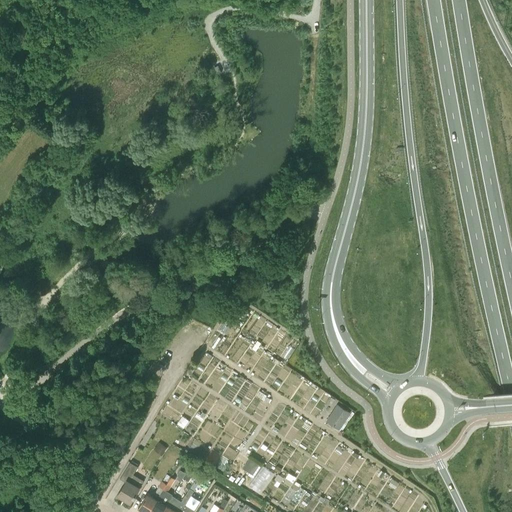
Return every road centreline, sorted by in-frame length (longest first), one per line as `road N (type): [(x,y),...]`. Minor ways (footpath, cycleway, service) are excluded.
road 1 (trunk): [(433,0),(511,396)]
road 2 (trunk): [(399,0),(428,289),(417,381)]
road 3 (tertiary): [(354,362),(338,340),(329,299),(366,119),(366,0)]
road 4 (trunk): [(511,283),(458,0)]
road 5 (track): [(314,0),(309,130)]
